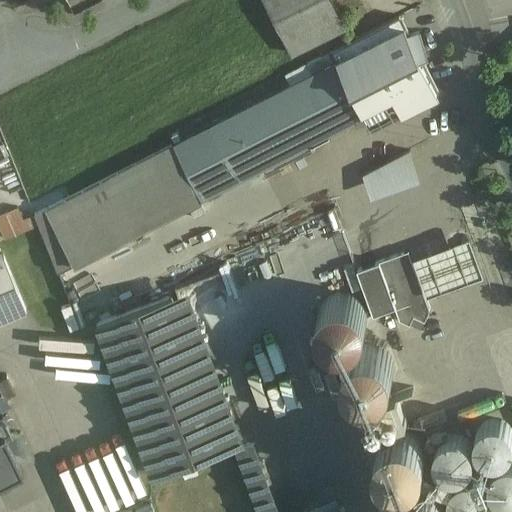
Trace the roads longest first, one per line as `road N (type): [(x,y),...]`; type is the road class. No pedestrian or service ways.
road 1 (residential): [(451,0),(511,161)]
road 2 (unclassified): [(145,0),(6,67)]
